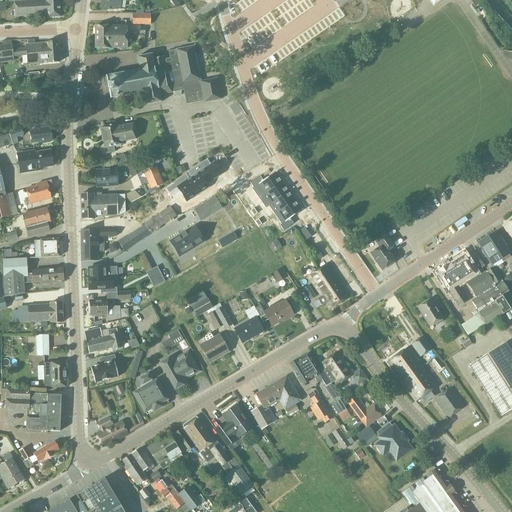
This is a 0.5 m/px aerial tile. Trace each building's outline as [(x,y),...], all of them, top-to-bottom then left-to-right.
[(58,0),(52,0),(14,3),(15,17),(46,15),(46,19),(60,18),(58,0)] [(121,0),(92,0),(102,1),(100,11),(120,10),(121,0)] [(133,25),(151,25),(151,14),(144,14),(136,14),(133,14),(133,25)] [(95,27),(95,49),(127,48),(127,27),(95,27)] [(29,45),(26,45),(27,55),(32,55),(32,52),(41,52),(59,51),(58,42),(36,44),(35,40),(29,40),(29,45)] [(12,44),(0,46),(0,58),(14,57),(13,50),(12,44)] [(161,103),(159,95),(172,93),(174,92),(177,97),(180,96),(181,91),(184,91),(186,105),(204,102),(204,103),(221,100),(217,79),(201,82),(194,46),(176,50),(169,52),(170,59),(166,60),(166,61),(164,62),(163,57),(153,59),(152,54),(152,55),(151,54),(137,57),(140,70),(106,77),(110,99),(144,92),(146,106),(161,103)] [(21,49),(13,50),(14,57),(22,56),(21,49)] [(32,55),(27,55),(28,65),(60,62),(59,51),(41,52),(32,52),(32,55)] [(115,153),(114,147),(121,145),(121,143),(136,140),(133,125),(118,128),(117,125),(100,129),(104,149),(105,149),(106,155),(115,153)] [(52,140),(50,128),(29,131),(31,144),(42,142),(42,144),(50,143),(49,141),(52,140)] [(9,133),(9,134),(13,145),(25,141),(22,129),(9,133)] [(42,169),(52,167),(52,165),(53,164),(53,158),(51,158),(50,151),(34,154),(34,152),(17,154),(20,174),(37,171),(42,170),(42,169)] [(115,158),(105,163),(109,169),(117,165),(117,166),(124,163),(122,158),(116,160),(115,158)] [(125,162),(132,178),(137,174),(131,159),(125,162)] [(203,169),(197,172),(205,186),(221,176),(214,165),(211,167),(209,164),(202,168),(203,169)] [(156,166),(143,172),(151,190),(164,184),(156,166)] [(191,179),(176,188),(185,203),(207,189),(205,186),(197,172),(195,169),(187,174),(191,179)] [(94,172),(96,188),(117,186),(116,170),(94,172)] [(283,183),(276,173),(264,182),(256,188),(262,197),(283,183)] [(261,177),(251,184),(254,189),(256,188),(264,182),(261,177)] [(29,204),(51,198),(49,191),(53,190),(51,181),(35,184),(36,186),(26,189),(28,198),(25,199),(26,205),(29,204)] [(290,193),(283,183),(262,197),(269,207),(290,193)] [(4,191),(0,191),(0,218),(18,215),(15,204),(8,206),(4,191)] [(296,202),(290,193),(269,207),(275,216),(296,202)] [(116,195),(116,196),(102,197),(101,194),(80,195),(81,220),(94,219),(94,217),(117,216),(121,216),(125,213),(125,195),(116,195)] [(215,198),(194,210),(201,221),(221,208),(215,198)] [(303,211),(296,202),(275,216),(282,226),(290,220),(303,211)] [(49,231),(47,223),(50,222),(46,208),(22,214),(26,229),(28,236),(49,231)] [(280,227),(284,232),(294,225),(290,220),(282,226),(280,227)] [(511,220),(503,226),(511,239),(511,220)] [(202,230),(205,236),(214,232),(210,226),(202,230)] [(125,251),(148,237),(142,227),(123,239),(123,238),(118,241),(125,251)] [(180,236),(171,242),(180,257),(203,242),(195,228),(185,233),(185,234),(181,237),(181,236),(180,236)] [(299,232),(306,241),(311,238),(305,228),(299,232)] [(104,243),(97,243),(97,231),(80,231),(81,262),(98,261),(97,253),(104,252),(104,243)] [(238,240),(233,232),(226,237),(230,244),(238,240)] [(509,254),(495,232),(478,243),(492,264),(501,259),(503,261),(509,257),(508,255),(509,254)] [(18,239),(16,233),(4,236),(6,242),(18,239)] [(295,255),(305,251),(297,233),(287,237),(295,255)] [(311,241),(315,246),(324,241),(321,235),(311,241)] [(382,269),(383,270),(396,261),(389,250),(395,246),(387,235),(377,242),(380,247),(371,253),(377,263),(377,265),(379,268),(382,269)] [(35,258),(40,258),(59,257),(58,239),(39,240),(40,241),(34,241),(35,258)] [(277,251),(282,248),(278,241),(273,244),(277,251)] [(2,260),(17,259),(17,253),(11,253),(11,250),(3,250),(3,253),(2,253),(2,260)] [(2,260),(2,253),(0,253),(0,266),(3,266),(3,277),(4,294),(4,298),(25,294),(24,284),(33,283),(40,282),(41,284),(47,284),(46,282),(63,280),(62,269),(32,272),(32,275),(28,275),(27,259),(17,259),(2,260)] [(330,264),(342,283),(355,274),(342,255),(330,264)] [(436,273),(448,291),(475,274),(463,255),(436,273)] [(327,264),(317,270),(328,286),(326,287),(328,289),(326,291),(328,294),(335,306),(349,297),(327,264)] [(89,278),(88,278),(88,279),(100,278),(112,278),(117,277),(117,272),(117,267),(111,268),(106,268),(97,268),(89,268),(89,273),(89,278)] [(511,308),(511,297),(509,293),(502,281),(495,270),(493,267),(486,272),(488,274),(469,286),(477,298),(471,301),(479,313),(461,324),(467,335),(485,324),(486,325),(511,308)] [(288,277),(282,268),(271,274),(277,284),(288,277)] [(159,270),(154,273),(159,285),(165,282),(159,270)] [(317,270),(308,276),(321,297),(318,299),(323,307),(326,304),(330,310),(335,306),(326,291),(328,289),(326,287),(328,286),(317,270)] [(100,278),(88,279),(89,284),(89,290),(95,290),(104,289),(105,291),(105,294),(111,293),(117,293),(117,292),(117,290),(117,288),(115,288),(113,288),(112,283),(112,278),(100,278)] [(303,289),(311,301),(316,297),(309,285),(304,289),(299,282),(293,286),(298,293),(303,289)] [(458,286),(449,292),(459,307),(468,301),(458,286)] [(117,301),(131,300),(130,292),(117,292),(117,293),(117,301)] [(191,306),(197,318),(213,308),(207,297),(191,306)] [(106,300),(106,301),(98,301),(98,302),(90,303),(90,316),(107,315),(107,314),(115,314),(114,308),(116,308),(115,300),(106,300)] [(431,300),(418,308),(430,327),(442,319),(431,300)] [(263,323),(268,320),(272,327),(293,315),(285,301),(265,313),(259,303),(254,306),(263,323)] [(47,327),(47,322),(50,322),(50,323),(63,323),(62,303),(50,304),(50,305),(28,306),(28,307),(17,311),(12,311),(12,321),(19,321),(19,323),(28,322),(41,322),(41,327),(47,327)] [(252,304),(243,310),(248,317),(257,312),(252,304)] [(233,325),(223,307),(222,308),(220,306),(214,309),(215,311),(209,315),(213,323),(212,323),(215,330),(223,326),(225,329),(233,325)] [(234,330),(242,344),(263,332),(255,318),(234,330)] [(85,333),(90,354),(112,349),(113,352),(122,349),(119,334),(109,336),(108,331),(101,333),(100,330),(85,333)] [(205,339),(207,343),(200,347),(209,363),(228,352),(218,336),(214,339),(212,335),(209,334),(205,337),(205,339)] [(49,356),(49,335),(36,335),(36,356),(49,356)] [(424,336),(412,345),(421,357),(433,349),(424,336)] [(469,339),(461,343),(465,349),(472,344),(469,339)] [(170,340),(161,345),(165,352),(174,347),(170,340)] [(511,409),(511,353),(505,343),(469,366),(501,416),(511,409)] [(408,347),(387,362),(401,382),(423,367),(408,347)] [(138,352),(130,379),(134,380),(142,353),(138,352)] [(346,364),(338,352),(322,364),(337,386),(354,373),(347,363),(346,364)] [(172,357),(160,364),(175,390),(187,383),(185,380),(199,372),(188,353),(174,361),(172,357)] [(322,369),(318,371),(308,354),(297,361),(296,360),(289,365),(302,386),(314,378),(317,383),(323,380),(327,387),(331,384),(322,369)] [(91,368),(95,383),(118,377),(114,363),(116,362),(114,356),(102,359),(103,364),(91,367),(91,368)] [(44,388),(51,387),(51,388),(66,387),(65,363),(51,363),(51,364),(44,364),(44,388)] [(437,386),(423,367),(401,382),(416,402),(437,386)] [(137,388),(138,391),(133,394),(144,414),(152,409),(154,413),(162,408),(160,405),(168,400),(156,381),(153,383),(148,375),(140,380),(143,385),(137,388)] [(264,410),(279,401),(285,411),(301,401),(286,377),(255,395),(264,410)] [(451,388),(434,400),(447,419),(464,407),(451,388)] [(310,408),(318,421),(322,419),(324,423),(332,418),(317,395),(315,396),(313,392),(308,395),(314,406),(310,408)] [(376,395),(374,392),(368,396),(375,405),(382,399),(378,394),(376,395)] [(348,404),(358,417),(367,410),(357,397),(348,404)] [(346,410),(340,400),(332,405),(338,415),(346,410)] [(31,404),(30,417),(52,418),(53,405),(39,405),(31,404)] [(251,430),(253,429),(239,410),(241,409),(237,404),(231,408),(232,409),(222,416),(227,423),(223,426),(222,424),(215,430),(227,447),(235,441),(234,439),(237,437),(238,439),(241,437),(242,438),(252,431),(251,430)] [(264,413),(260,407),(252,412),(262,430),(273,423),(266,412),(264,413)] [(139,413),(133,416),(138,426),(143,423),(139,413)] [(30,429),(38,430),(52,430),(52,418),(30,417),(30,429)] [(100,431),(100,432),(95,435),(103,449),(127,436),(120,422),(106,429),(106,428),(113,424),(110,417),(96,424),(99,431),(100,431)] [(184,426),(184,427),(185,429),(184,429),(198,449),(207,461),(208,463),(215,458),(222,468),(223,467),(229,475),(240,466),(232,455),(228,458),(214,437),(213,438),(205,428),(198,419),(197,420),(196,418),(194,418),(184,426)] [(380,437),(397,460),(411,449),(405,442),(406,441),(402,435),(400,436),(394,427),(392,428),(389,424),(378,433),(381,437),(380,437)] [(369,426),(356,436),(363,446),(376,437),(369,426)] [(194,448),(180,429),(174,434),(187,452),(194,448)] [(351,446),(340,429),(332,434),(343,451),(351,446)] [(330,448),(337,444),(330,434),(324,438),(330,448)] [(158,443),(172,464),(183,457),(180,452),(169,436),(158,443)] [(347,441),(351,445),(357,441),(354,436),(347,441)] [(54,442),(33,454),(38,462),(44,458),(45,460),(53,456),(52,454),(58,450),(58,449),(58,447),(57,445),(55,444),(54,442)] [(172,464),(158,443),(148,449),(158,464),(159,464),(163,470),(172,464)] [(32,457),(26,447),(18,451),(24,461),(32,457)] [(131,455),(143,471),(145,470),(147,473),(154,468),(152,465),(141,448),(131,455)] [(365,456),(361,450),(356,454),(360,459),(365,456)] [(0,464),(0,476),(7,489),(24,479),(9,453),(1,458),(4,462),(0,464)] [(143,471),(131,455),(121,462),(137,486),(147,478),(143,471)] [(205,462),(200,466),(206,475),(212,471),(205,462)] [(239,467),(227,476),(229,479),(228,480),(231,484),(232,484),(233,485),(232,486),(231,489),(233,490),(232,490),(239,499),(239,501),(238,501),(233,506),(234,508),(227,511),(255,511),(251,506),(249,503),(246,499),(245,499),(242,495),(254,487),(253,486),(239,467)] [(411,504),(399,511),(467,511),(454,494),(456,493),(448,482),(446,483),(436,470),(403,493),(411,504)] [(157,471),(150,476),(155,483),(160,480),(159,479),(162,477),(157,471)] [(83,505),(82,506),(85,511),(123,511),(109,488),(103,479),(78,495),(83,505)] [(163,491),(160,494),(164,499),(166,498),(171,505),(172,505),(176,510),(185,503),(171,485),(163,491)] [(179,495),(191,511),(202,504),(189,487),(179,495)] [(150,495),(145,488),(139,493),(144,500),(150,495)]
